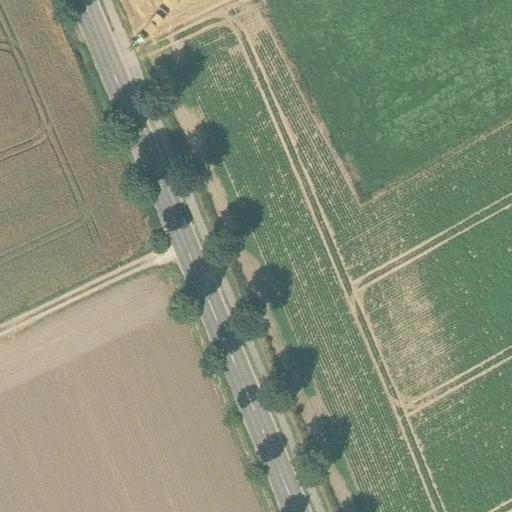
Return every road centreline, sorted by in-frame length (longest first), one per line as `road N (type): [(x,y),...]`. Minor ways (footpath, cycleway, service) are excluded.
road 1 (secondary): [(81,0),(297,511)]
road 2 (track): [(182,240),(0,327)]
